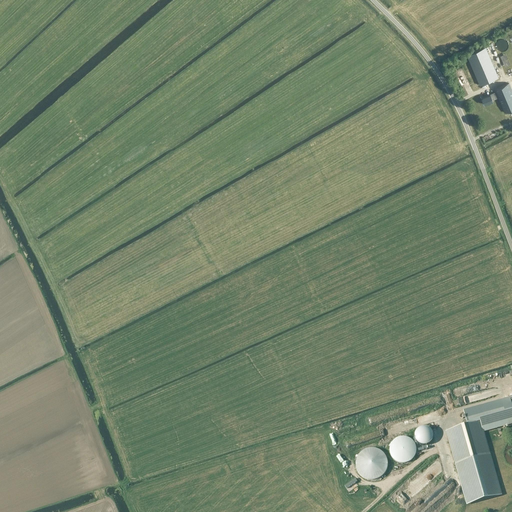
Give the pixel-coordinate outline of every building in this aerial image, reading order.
[(498,77),(485,47),(467,55),(480,85),(498,77)] [(482,98),(485,104),(493,101),(492,100),(498,97),(505,112),(511,108),(511,91),(508,83),(492,90),(493,94),(490,95),(482,98)] [(463,411),(464,414),(466,420),(463,421),(460,426),(460,427),(446,431),(455,464),(466,505),(500,496),(483,431),(508,424),(511,423),(511,395),(509,397),(509,399),(502,401),(463,411)] [(419,445),(420,445),(421,446),(422,446),(423,446),(424,446),(425,446),(426,446),(427,445),(428,445),(429,445),(429,444),(430,444),(431,443),(431,442),(432,442),(432,441),(433,440),(433,439),(433,438),(433,437),(433,436),(433,435),(433,434),(432,433),(432,432),(431,431),(431,430),(430,430),(429,429),(428,428),(427,428),(426,428),(425,428),(425,427),(424,427),(423,427),(422,428),(421,428),(420,428),(419,429),(418,429),(417,430),(417,431),(416,431),(416,432),(415,433),(415,434),(415,435),(415,436),(415,437),(415,438),(415,439),(415,440),(416,441),(416,442),(417,442),(417,443),(418,444),(419,444),(419,445)] [(392,460),(393,461),(394,462),(395,462),(396,463),(397,463),(398,464),(400,464),(401,464),(402,465),(403,465),(404,464),(406,464),(407,464),(408,464),(409,463),(410,463),(411,462),(412,461),(413,460),(414,459),(415,457),(416,456),(416,455),(416,454),(417,453),(417,452),(417,451),(417,449),(417,448),(416,447),(416,446),(416,445),(415,444),(414,443),(414,442),(413,441),(412,440),(411,439),(410,439),(409,438),(408,438),(407,437),(405,437),(404,437),(403,437),(402,437),(401,437),(399,437),(398,437),(397,438),(396,438),(395,439),(394,440),(393,441),(392,442),(391,443),(391,444),(390,445),(390,446),(389,447),(389,448),(389,449),(389,451),(389,452),(389,453),(389,454),(390,456),(390,457),(391,458),(392,459),(392,460)] [(387,463),(387,462),(387,461),(387,460),(386,459),(386,458),(385,457),(385,456),(384,455),(383,454),(383,453),(382,452),(381,452),(380,451),(379,450),(378,450),(377,450),(376,449),(375,449),(373,449),(372,449),(371,449),(370,449),(369,449),(368,449),(367,450),(366,450),(365,450),(364,451),(363,451),(362,452),(361,453),(360,454),(359,454),(359,455),(358,456),(357,457),(357,458),(357,459),(356,460),(356,462),(356,463),(356,464),(356,465),(356,466),(356,467),(356,468),(356,469),(357,470),(357,471),(358,473),(359,474),(360,475),(360,476),(361,477),(362,478),(363,478),(364,479),(365,479),(366,480),(367,480),(368,480),(369,481),(370,481),(372,481),(373,481),(374,481),(375,480),(376,480),(377,480),(378,479),(379,479),(380,478),(381,478),(382,477),(383,476),(384,475),(384,474),(385,474),(386,473),(386,472),(386,471),(387,469),(387,468),(387,467),(388,466),(388,465),(388,464),(387,463)]
